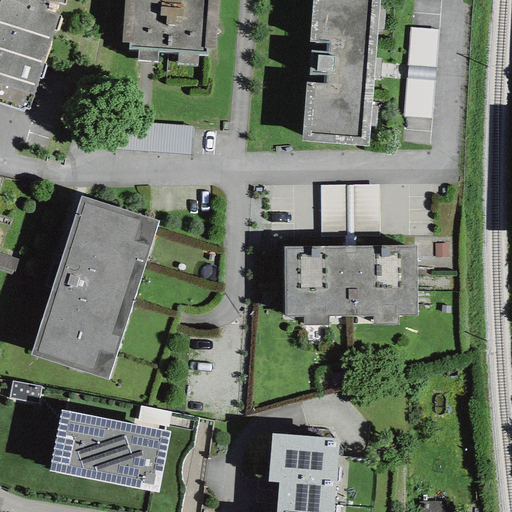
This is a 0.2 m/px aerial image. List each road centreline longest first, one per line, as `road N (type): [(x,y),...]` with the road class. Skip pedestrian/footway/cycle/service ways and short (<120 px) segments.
road 1 (residential): [(0,163),(30,171),(447,168)]
road 2 (unknown): [(231,511),(251,434),(329,409),(356,432)]
